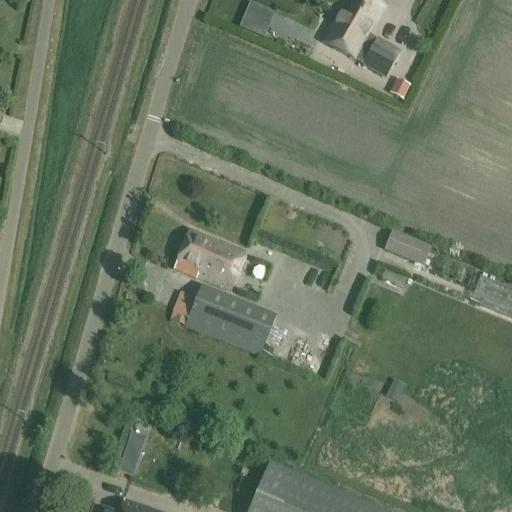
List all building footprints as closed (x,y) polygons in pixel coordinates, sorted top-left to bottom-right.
[(350,0),(333,33),(330,32),(322,46),(356,64),(358,61),(364,64),(363,66),(388,80),(401,55),(377,42),(376,43),(367,38),(383,9),(366,0),(350,0)] [(393,95),(405,103),(414,88),(402,81),(393,95)] [(220,247),(189,234),(172,274),(195,284),(197,278),(231,292),(247,254),(221,243),(220,247)] [(424,274),(466,290),(474,272),(431,255),(424,274)] [(386,289),(383,299),(399,303),(402,293),(386,289)] [(200,296),(187,329),(262,360),(276,326),(200,296)] [(486,459),(500,466),(506,454),(492,446),(486,459)] [(377,511),(267,465),(247,511),(377,511)] [(148,511),(122,503),(119,511),(148,511)]
